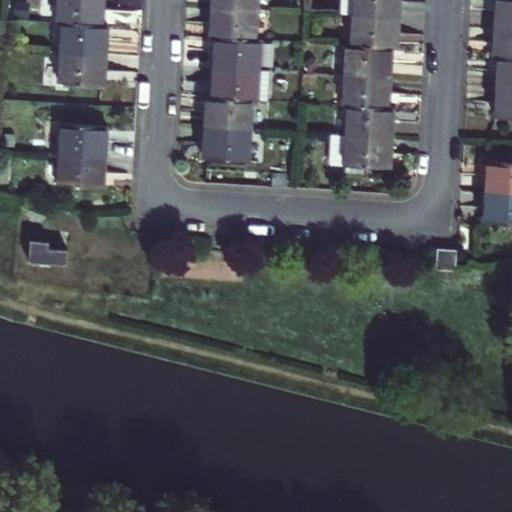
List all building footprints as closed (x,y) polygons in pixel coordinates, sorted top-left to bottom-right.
[(61,23),(101,24),(103,0),(57,0),(56,22),(61,23)] [(208,0),(208,6),(254,8),(254,0),(208,0)] [(350,0),(350,14),(394,16),(394,0),(350,0)] [(511,0),(494,0),(493,25),(511,25),(511,0)] [(212,36),(252,39),(254,8),(208,6),(206,36),(212,36)] [(348,44),(388,47),(392,47),(394,16),(350,14),(348,44)] [(106,25),(101,24),(61,23),(59,53),(104,55),(106,25)] [(511,55),(511,25),(493,25),(491,55),(496,55),(511,55)] [(212,36),(210,66),(256,69),(257,39),(252,39),(212,36)] [(386,77),(388,47),(348,44),(342,44),(340,74),(386,77)] [(104,55),(59,53),(58,82),(103,84),(104,55)] [(511,55),(496,55),(494,85),(511,86),(511,55)] [(208,96),(249,99),(254,99),(256,69),(210,66),(208,96)] [(266,99),(268,70),(256,69),(254,99),(266,99)] [(345,104),(384,106),(386,77),(340,74),(339,104),(345,104)] [(511,86),(494,85),(492,115),(511,116),(511,86)] [(203,96),(201,126),(247,129),(249,99),(208,96),(203,96)] [(345,104),(343,134),(387,137),(389,107),(384,106),(345,104)] [(104,126),(60,124),(59,155),(102,156),(104,126)] [(245,159),(247,129),(201,126),(199,156),(245,159)] [(341,164),(343,134),(330,133),(329,163),(341,164)] [(343,134),(341,164),(386,167),(387,137),(343,134)] [(101,187),(102,156),(59,155),(57,184),(101,187)] [(511,160),(485,159),(483,190),(511,191),(511,160)] [(511,222),(511,191),(483,190),(481,221),(511,222)] [(46,245),(22,243),(20,264),(59,268),(59,253),(46,251),(46,245)] [(435,247),(434,268),(447,269),(448,248),(435,247)] [(448,248),(447,269),(454,270),(455,248),(448,248)]
